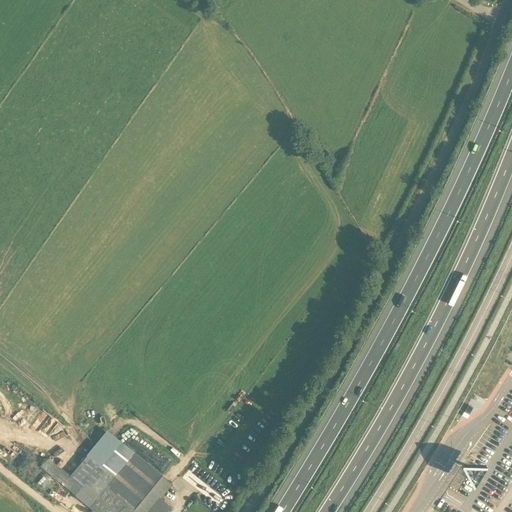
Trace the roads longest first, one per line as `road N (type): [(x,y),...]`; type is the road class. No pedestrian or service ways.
road 1 (unclassified): [(244,511),(351,346),(498,29)]
road 2 (motorway): [(511,70),(421,269),(280,511)]
road 3 (motorway): [(328,511),(452,291),(511,155)]
road 4 (tertiary): [(369,511),(511,251)]
